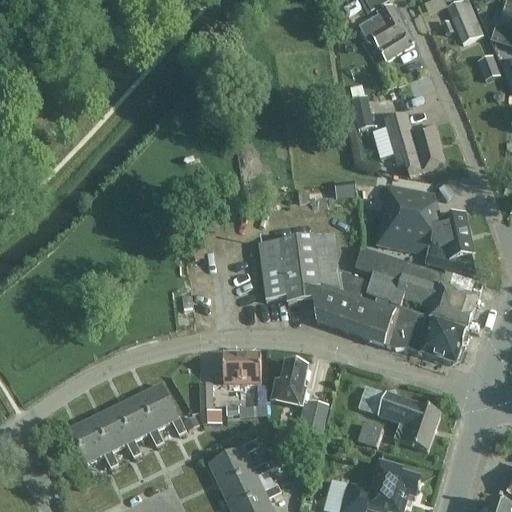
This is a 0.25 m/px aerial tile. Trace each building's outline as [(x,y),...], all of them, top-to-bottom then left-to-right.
[(389,5),(386,0),(363,0),(372,15),(389,5)] [(485,39),(469,3),(447,12),(463,48),(485,39)] [(511,5),(508,4),(499,31),(511,35),(511,5)] [(379,17),(381,21),(362,32),(371,46),(374,44),(387,65),(415,48),(393,9),(379,17)] [(441,29),(446,41),(455,37),(449,25),(441,29)] [(478,66),(486,85),(500,80),(493,61),(478,66)] [(511,65),(502,69),(511,97),(511,65)] [(352,104),(355,119),(371,115),(367,100),(352,104)] [(434,129),(412,135),(407,118),(386,124),(388,132),(396,159),(399,171),(407,169),(410,180),(446,170),(434,129)] [(388,132),(373,136),(381,163),(396,159),(388,132)] [(435,198),(388,188),(377,249),(429,258),(426,270),(478,284),(473,260),(475,259),(466,218),(441,224),(435,198)] [(357,203),(356,190),(299,196),(300,208),(357,203)] [(339,276),(334,238),(281,246),(259,249),(266,305),(288,302),(289,309),(314,306),(317,326),(395,353),(406,353),(457,369),(463,349),(468,348),(470,340),(467,337),(468,334),(429,321),(401,313),(391,310),(378,305),(376,309),(360,304),(366,285),(339,276)] [(392,308),(391,310),(401,313),(403,304),(431,313),(429,321),(468,334),(479,302),(442,290),(445,279),(362,253),(356,273),(374,279),(367,299),(392,308)] [(224,358),(224,390),(262,389),(262,358),(224,358)] [(271,404),(303,411),(307,393),(304,393),(309,370),(286,365),(282,383),(276,382),(271,404)] [(214,415),(214,388),(200,388),(201,428),(223,428),(223,414),(214,415)] [(156,435),(158,434),(173,426),(180,440),(187,436),(180,422),(179,423),(162,389),(139,400),(156,435)] [(379,420),(387,397),(367,389),(358,413),(379,420)] [(395,443),(428,455),(442,416),(387,397),(379,420),(400,428),(395,443)] [(164,447),(158,434),(156,435),(139,400),(116,411),(133,446),(135,445),(150,437),(157,451),(164,447)] [(299,432),(323,438),(329,413),(305,408),(299,432)] [(227,410),(227,420),(239,419),(239,410),(227,410)] [(142,458),(135,445),(133,446),(116,411),(93,422),(110,457),(113,456),(128,448),(134,462),(142,458)] [(183,426),(188,436),(201,430),(196,420),(183,426)] [(119,469),(113,456),(110,457),(93,422),(70,433),(87,468),(105,459),(111,473),(119,469)] [(384,434),(364,428),(359,446),(379,451),(384,434)] [(255,476),(254,474),(247,458),(260,452),(257,444),(242,451),(243,453),(209,469),(220,492),(255,476)] [(268,467),(271,475),(284,468),(280,460),(267,466),(268,467)] [(237,511),(266,499),(265,496),(258,481),(271,475),(268,467),(254,474),(255,476),(220,492),(229,511),(237,511)] [(403,474),(381,468),(373,496),(349,489),(342,511),(405,511),(409,501),(415,503),(421,483),(402,478),(403,474)] [(275,485),(278,490),(288,485),(285,480),(275,485)] [(272,511),(269,504),(282,498),(278,490),(265,496),(266,499),(237,511),(272,511)] [(511,511),(511,490),(509,497),(511,499),(506,509),(489,504),(486,511),(511,511)]
